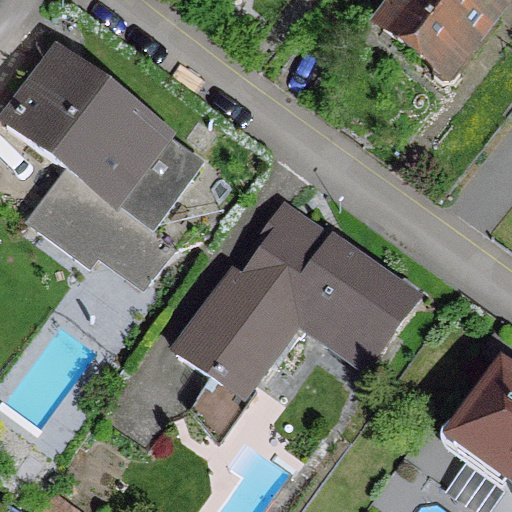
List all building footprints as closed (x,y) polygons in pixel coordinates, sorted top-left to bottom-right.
[(438,88),(441,88),(448,87),(455,79),(453,68),(491,18),(468,0),(403,0),(379,33),(428,71),(429,81),(438,88)] [(2,130),(74,184),(35,236),(84,273),(98,254),(144,288),(169,254),(114,205),(161,141),(54,61),(2,130)] [(213,389),(209,395),(234,413),(246,397),(244,396),(287,336),(296,343),(305,329),(363,370),(408,309),(286,222),(235,293),(226,287),(173,361),(213,389)] [(509,489),(509,488),(511,484),(511,383),(498,374),(447,446),(508,488),(509,489)] [(509,489),(508,488),(491,511),(511,511),(511,484),(509,488),(509,489)] [(31,511),(63,511),(43,497),(31,511)]
